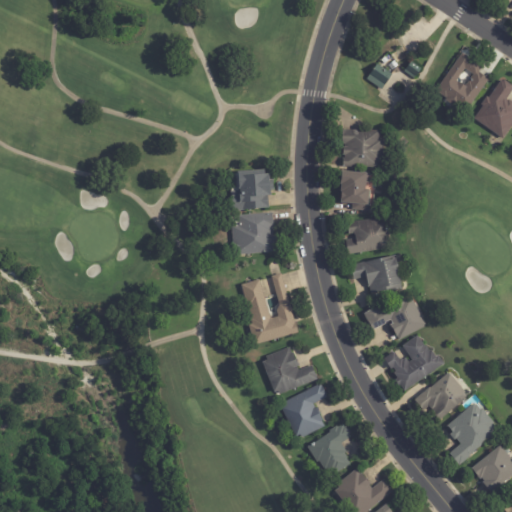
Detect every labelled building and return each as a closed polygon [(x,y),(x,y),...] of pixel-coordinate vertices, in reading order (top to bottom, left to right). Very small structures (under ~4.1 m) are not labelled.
[(467,56),(472,59),(472,58),(481,65),(484,67),(480,72),(490,79),(467,111),(458,105),(456,108),(446,101),(448,99),(440,93),(442,90),(439,88),(464,53),(467,56)] [(415,79),(405,72),(412,62),(422,69),(415,79)] [(379,65),(393,74),(382,90),(367,79),(378,64),(379,65)] [(506,80),(511,84),(511,90),(506,99),(509,101),(510,99),(511,100),(511,127),(504,139),(475,119),(484,106),(482,105),(488,97),(490,98),(503,80),(505,81),(506,80)] [(362,130),(378,131),(381,133),(380,140),(384,140),(384,163),(380,163),(380,168),(366,168),(366,167),(344,166),(344,158),(346,158),(346,155),(344,155),(344,147),(346,147),(346,144),(342,144),(343,130),(362,130)] [(272,191),(273,195),(269,196),(270,208),(244,210),(244,211),(233,211),(232,188),(240,187),(239,171),(266,170),(267,174),(271,173),(271,180),(274,180),(275,190),(272,190),(272,191)] [(371,175),(371,183),(368,183),(367,189),(371,190),(370,203),(371,203),(371,211),(353,210),(353,204),(342,203),(343,191),(342,191),(343,184),(342,184),(343,171),(368,173),(368,174),(371,174),(371,175)] [(274,215),(275,232),(274,233),(274,237),(278,237),(278,244),(276,244),(276,249),(277,249),(277,252),(234,256),(234,251),(233,252),(232,243),(234,243),(232,217),(273,214),(274,215)] [(349,253),(347,240),(357,239),(356,234),(349,235),(348,223),(387,217),(392,248),(349,255),(349,253)] [(376,293),(372,294),(371,287),(369,287),(367,277),(355,280),(351,266),(365,262),(366,263),(397,256),(398,259),(401,272),(400,273),(403,284),(402,284),(403,289),(392,292),(391,290),(376,293)] [(282,276),(299,333),(255,346),(250,326),(253,325),(251,319),(253,319),(250,308),(248,308),(242,285),(260,280),(271,318),(273,319),(279,317),(277,311),(280,306),(272,277),(282,274),(282,276)] [(392,327),(391,326),(394,324),(392,320),(387,323),(387,324),(374,331),(365,314),(379,307),(380,310),(404,297),(407,301),(412,298),(427,325),(425,326),(425,328),(400,341),(393,328),(392,327)] [(439,356),(445,364),(406,392),(401,386),(399,387),(396,381),(399,379),(395,373),(397,372),(394,368),(392,370),(385,360),(396,352),(401,360),(403,359),(404,361),(407,359),(410,363),(413,361),(407,351),(404,347),(419,336),(426,347),(427,347),(431,351),(432,350),(437,357),(439,356)] [(291,349),(293,354),(294,353),(298,363),(299,363),(300,366),(298,367),(300,371),(313,366),(319,380),(280,395),(279,392),(275,393),(263,363),(268,361),(267,357),(290,348),(291,349)] [(457,382),(467,393),(465,394),(469,398),(440,421),(433,413),(434,412),(431,407),(424,412),(416,402),(417,401),(416,400),(431,388),(431,389),(449,374),(451,376),(452,375),(457,382)] [(325,399),(314,405),(316,409),(318,408),(320,411),(319,412),(323,421),(322,422),(325,428),(303,439),(301,435),(297,437),(282,409),(286,407),(284,404),(321,384),(323,387),(327,395),(326,396),(327,398),(325,399)] [(489,419),(494,424),(492,425),(496,430),(495,431),(497,433),(469,457),(470,458),(460,466),(459,465),(458,466),(449,455),(460,445),(456,440),(454,441),(450,435),(452,433),(447,427),(473,405),(475,406),(476,405),(480,411),(481,409),(489,419)] [(350,439),(342,445),(347,453),(345,454),(349,459),(347,459),(351,465),(334,476),(331,472),(330,473),(327,470),(325,471),(319,462),(318,463),(308,448),(316,443),(316,444),(331,433),(330,432),(338,426),(339,428),(344,425),(346,428),(347,427),(351,434),(349,435),(351,438),(350,439)] [(506,451),(511,459),(511,478),(492,494),(484,483),(485,482),(482,479),(481,480),(473,469),(502,446),(506,451)] [(359,472),(361,475),(362,474),(369,483),(370,482),(372,485),(370,486),(373,490),(384,481),(386,483),(385,483),(393,493),(369,511),(351,511),(338,495),(346,488),(342,483),(357,470),(359,472)] [(511,511),(505,511),(501,507),(511,498),(511,499),(511,511)]
